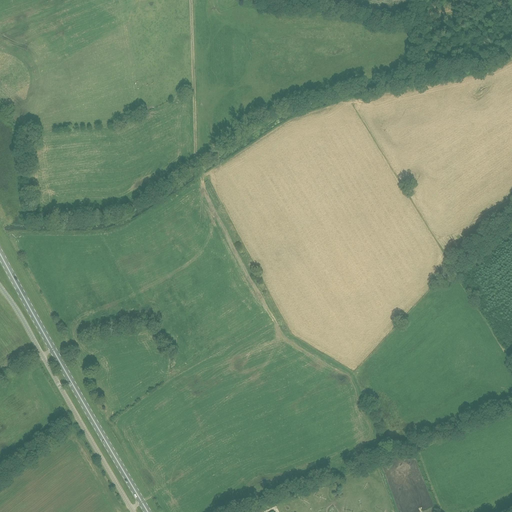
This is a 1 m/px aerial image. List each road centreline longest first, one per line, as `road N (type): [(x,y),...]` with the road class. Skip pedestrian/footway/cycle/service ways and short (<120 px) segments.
road 1 (primary): [(147,511),(0,254)]
road 2 (unclassified): [(133,511),(0,286)]
